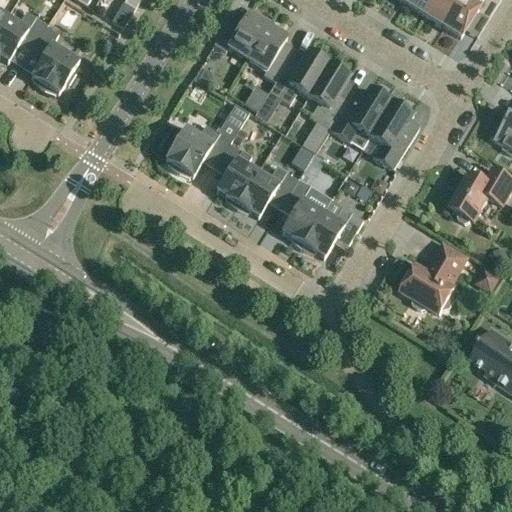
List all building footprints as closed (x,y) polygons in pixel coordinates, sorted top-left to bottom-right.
[(91,1),(89,0),(73,0),(73,1),(86,9),(91,1)] [(127,0),(124,6),(134,13),(142,0),(127,0)] [(434,0),(409,0),(405,7),(423,18),(434,0)] [(434,0),(423,18),(441,29),(459,0),(434,0)] [(459,0),(441,29),(460,41),(476,16),(488,23),(501,2),(497,0),(459,0)] [(78,14),(65,7),(56,23),(69,30),(78,14)] [(18,28),(6,21),(0,31),(0,61),(6,66),(7,67),(20,47),(31,54),(46,31),(47,29),(29,18),(25,16),(18,28)] [(247,63),(267,30),(248,18),(237,36),(226,29),(213,49),(225,56),(228,51),(247,63)] [(286,42),(267,30),(247,63),(266,75),(263,80),(274,87),(283,73),(287,67),(276,60),(286,42)] [(46,31),(31,54),(43,62),(31,82),(32,82),(34,83),(32,85),(41,92),(44,94),(54,98),(56,96),(57,97),(57,98),(58,99),(65,87),(68,89),(75,78),(72,76),(79,65),(78,64),(77,65),(51,49),(58,38),(46,31)] [(308,101),(328,68),(323,65),(323,60),(314,55),(310,57),(308,56),(294,79),(283,73),(269,97),(289,109),(298,95),(308,101)] [(328,68),(308,101),(318,107),(309,122),(330,134),(345,111),(334,105),(349,81),(328,68)] [(345,111),(330,134),(362,154),(369,142),(390,107),(369,93),(355,117),(345,111)] [(412,120),(390,107),(369,142),(380,149),(372,161),(393,173),(408,150),(397,143),(412,120)] [(248,117),(234,109),(226,122),(240,131),(248,117)] [(504,120),(490,142),(504,151),(503,153),(511,159),(511,119),(508,122),(504,120)] [(229,148),(230,148),(231,145),(205,129),(198,140),(186,132),(187,132),(186,131),(179,142),(176,141),(169,152),(172,153),(165,165),(166,166),(166,165),(168,166),(166,168),(175,176),(178,178),(189,182),(190,179),(191,180),(191,181),(192,182),(204,162),(216,169),(229,148)] [(229,148),(216,169),(228,176),(216,196),(217,197),(217,196),(226,202),(224,204),(233,211),(235,212),(257,176),(246,169),(251,161),(230,148),(229,148)] [(268,183),(257,176),(235,212),(237,213),(247,218),(248,216),(257,221),(258,222),(270,202),(282,210),(297,184),(276,171),(268,183)] [(470,178),(457,200),(455,199),(449,208),(451,209),(450,212),(459,217),(457,220),(458,224),(465,228),(468,227),(470,224),(474,226),(489,202),(502,210),(511,193),(511,184),(493,173),(485,187),(470,178)] [(297,184),(282,210),(293,217),(281,237),(282,237),(283,237),(291,242),(290,244),(299,251),(301,252),(323,217),(302,204),(310,191),(298,183),(297,184)] [(334,224),(323,217),(301,252),(302,253),(313,258),(314,256),(322,261),(322,262),(323,263),(336,243),(348,250),(363,225),(342,211),(334,224)] [(451,290),(467,263),(443,249),(427,276),(416,270),(401,296),(413,303),(412,304),(413,309),(422,314),(426,313),(427,311),(439,319),(443,313),(444,313),(449,312),(454,304),(453,299),(451,298),(455,293),(451,290)] [(499,282),(485,274),(477,288),(491,296),(499,282)] [(511,347),(492,333),(470,365),(488,376),(485,380),(511,398),(511,347)]
